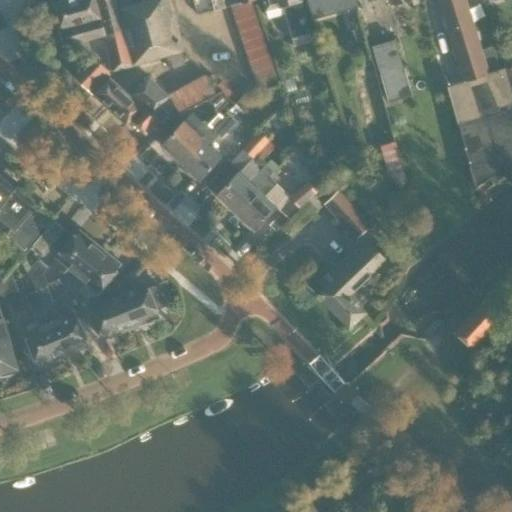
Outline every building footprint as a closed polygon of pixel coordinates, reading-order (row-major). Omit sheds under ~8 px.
[(114,71),(166,56),(169,69),(184,64),(181,52),(184,52),(169,0),(152,0),(119,9),(116,0),(68,0),(52,5),(64,46),(104,35),(114,71)] [(222,0),(211,0),(214,11),(225,8),(222,0)] [(283,5),(290,29),(292,38),(309,33),(307,24),(300,1),(301,1),(300,0),(262,0),(266,10),(283,5)] [(511,92),(505,69),(488,74),(465,0),(438,0),(464,81),(447,87),(458,125),(476,187),(505,167),(511,162),(511,92)] [(254,13),(251,3),(231,10),(235,20),(254,13)] [(235,20),(238,30),(258,23),(254,13),(235,20)] [(261,33),(258,23),(238,30),(241,40),(261,33)] [(241,40),(245,49),(264,43),(261,33),(241,40)] [(412,95),(395,41),(372,48),(388,102),(412,95)] [(268,52),(264,43),(245,49),(248,59),(268,52)] [(248,59),(251,69),(271,62),(268,52),(248,59)] [(75,78),(92,94),(110,76),(108,71),(93,57),(75,78)] [(251,69),(254,79),(274,72),(271,62),(251,69)] [(254,79),(258,89),(277,82),(274,72),(254,79)] [(404,172),(379,73),(363,77),(366,89),(358,91),(372,149),(383,147),(390,176),(404,172)] [(206,98),(215,93),(206,75),(196,80),(206,98)] [(132,96),(143,106),(152,114),(158,107),(167,116),(176,107),(168,96),(148,77),(132,96)] [(126,125),(130,121),(143,106),(132,96),(130,98),(110,78),(94,95),(126,125)] [(196,80),(187,85),(197,103),(206,98),(196,80)] [(187,85),(178,90),(187,108),(197,103),(187,85)] [(178,90),(169,95),(176,107),(179,113),(187,108),(178,90)] [(227,112),(229,109),(222,102),(215,110),(222,117),(224,115),(227,112)] [(143,106),(130,121),(145,135),(152,128),(155,130),(162,122),(167,116),(158,107),(152,114),(143,106)] [(214,126),(222,117),(215,110),(206,119),(214,126)] [(214,126),(180,162),(190,171),(189,172),(195,178),(196,177),(199,179),(221,156),(218,153),(219,152),(213,146),(212,148),(209,145),(218,136),(221,139),(237,122),(227,112),(224,115),(222,117),(214,126)] [(171,153),(180,162),(214,126),(206,119),(202,123),(191,113),(162,145),(165,147),(163,149),(170,154),(171,153)] [(259,132),(243,149),(253,157),(269,140),(259,132)] [(295,171),(304,161),(300,148),(286,162),(295,171)] [(226,203),(236,212),(269,176),(273,172),(266,165),(250,182),(239,172),(217,195),(219,197),(218,199),(224,205),(226,203)] [(0,217),(12,228),(6,235),(24,250),(40,232),(35,228),(40,222),(28,212),(35,204),(15,187),(17,184),(0,170),(0,217)] [(276,183),(269,176),(236,212),(254,229),(256,227),(258,228),(264,222),(262,221),(276,206),(265,195),(276,183)] [(486,191),(494,186),(489,179),(476,188),(482,205),(489,202),(486,191)] [(291,198),(299,207),(317,192),(308,182),(291,198)] [(337,192),(324,204),(357,239),(371,226),(337,192)] [(33,245),(44,254),(64,229),(53,220),(33,245)] [(58,280),(67,287),(99,249),(90,242),(92,240),(82,232),(81,234),(79,232),(57,258),(69,268),(58,280)] [(338,315),(349,328),(365,312),(349,295),(385,260),(364,238),(329,271),(321,280),(314,273),(303,284),(336,317),(338,315)] [(107,256),(99,249),(67,287),(75,294),(85,282),(98,292),(119,266),(117,264),(118,262),(109,254),(107,256)] [(36,291),(45,286),(46,286),(42,275),(48,268),(38,260),(35,263),(27,273),(36,291)] [(0,286),(0,293),(8,300),(10,304),(22,300),(11,274),(0,286)] [(120,294),(133,325),(143,321),(144,323),(155,318),(155,317),(158,315),(156,312),(166,308),(158,287),(148,291),(145,284),(131,289),(126,276),(123,277),(113,289),(116,296),(120,294)] [(59,319),(45,286),(36,291),(43,308),(62,354),(73,350),(73,352),(85,347),(84,345),(87,344),(74,313),(59,319)] [(43,308),(36,291),(27,295),(39,327),(25,333),(38,364),(41,363),(41,365),(53,360),(52,358),(62,354),(43,308)] [(120,294),(116,296),(89,307),(102,338),(105,337),(105,339),(117,334),(116,332),(133,325),(120,294)] [(456,332),(472,346),(499,318),(483,303),(456,332)] [(0,376),(4,377),(14,374),(18,372),(17,368),(0,308),(0,376)]
